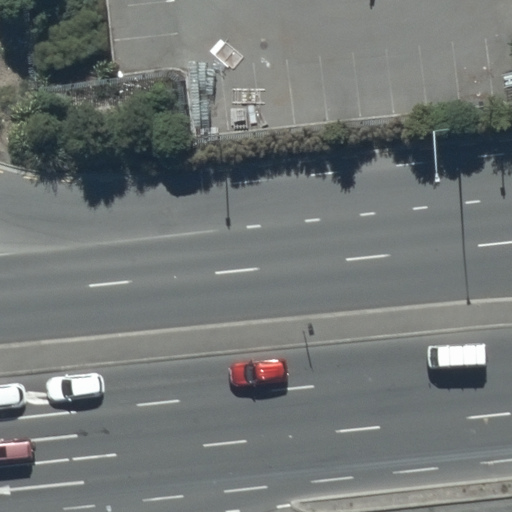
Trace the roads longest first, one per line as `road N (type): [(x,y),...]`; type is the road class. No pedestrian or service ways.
road 1 (primary): [(0,296),(511,242)]
road 2 (primary): [(511,414),(0,466)]
road 3 (trunk): [(0,215),(71,218),(511,171)]
